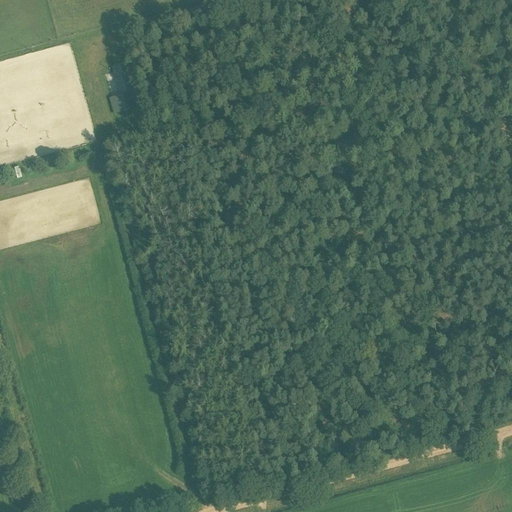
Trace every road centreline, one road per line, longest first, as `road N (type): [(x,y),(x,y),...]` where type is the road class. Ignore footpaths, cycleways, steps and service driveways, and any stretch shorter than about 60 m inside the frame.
road 1 (track): [(236,511),(511,433)]
road 2 (track): [(511,133),(380,0)]
